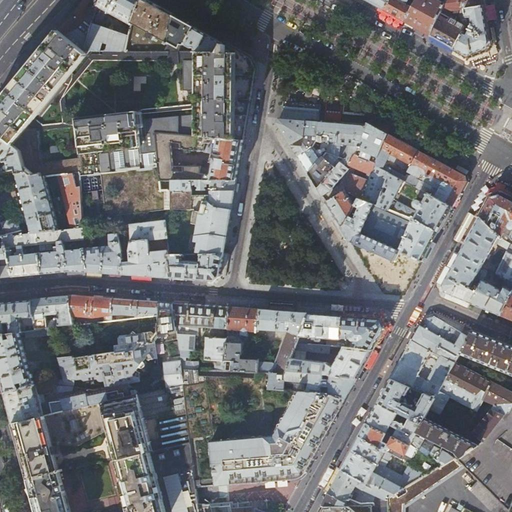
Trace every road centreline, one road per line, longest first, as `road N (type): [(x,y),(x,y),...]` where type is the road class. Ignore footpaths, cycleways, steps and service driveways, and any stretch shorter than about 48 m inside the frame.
road 1 (tertiary): [(277,27),(497,150)]
road 2 (residential): [(301,511),(419,294)]
road 3 (residential): [(260,121),(357,276),(356,302)]
road 4 (tertiary): [(511,99),(334,0)]
road 5 (residential): [(260,121),(231,292)]
road 6 (residential): [(419,294),(497,150)]
